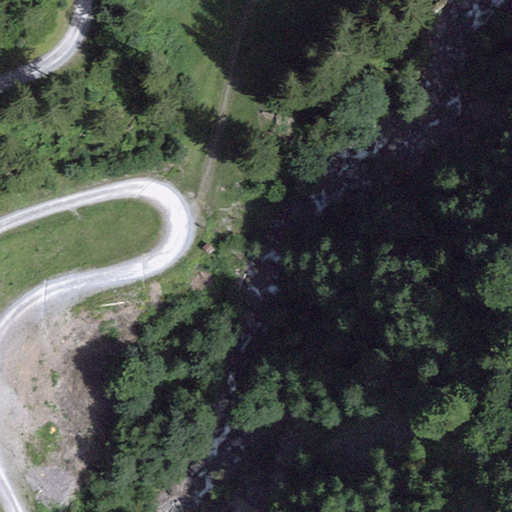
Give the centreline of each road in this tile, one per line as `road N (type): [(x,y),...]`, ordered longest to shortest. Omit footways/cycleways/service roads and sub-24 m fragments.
road 1 (track): [(254,0),(208,168),(180,218)]
road 2 (track): [(0,330),(42,294),(151,264),(170,248),(180,218)]
road 3 (track): [(180,218),(167,196),(140,186),(0,223)]
road 4 (track): [(0,82),(63,51),(85,0)]
